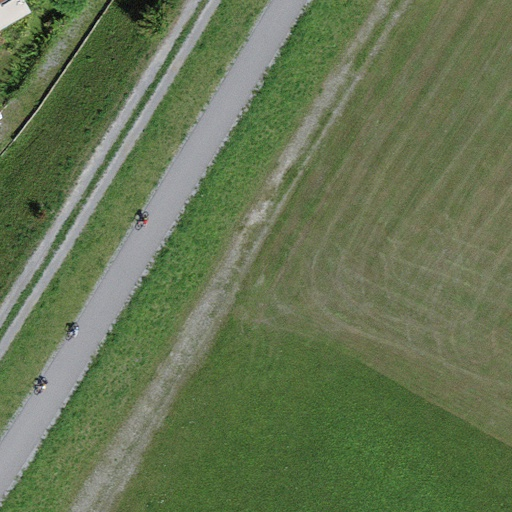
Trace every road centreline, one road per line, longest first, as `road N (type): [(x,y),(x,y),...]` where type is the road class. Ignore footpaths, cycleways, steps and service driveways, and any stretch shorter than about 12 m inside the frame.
road 1 (track): [(407,0),(102,511)]
road 2 (track): [(0,475),(296,0)]
road 3 (track): [(0,348),(212,0)]
